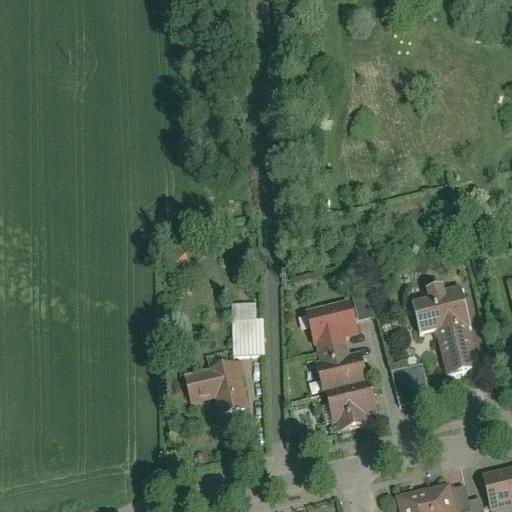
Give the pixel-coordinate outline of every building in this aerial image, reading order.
[(462,285),(411,298),(420,335),(436,331),(467,323),(472,322),(462,285)] [(259,304),(234,305),(236,359),(267,357),(266,320),(260,320),(259,304)] [(351,305),(305,316),(314,351),(316,350),(320,366),(316,367),(324,401),(370,389),(362,356),(351,359),(347,344),(360,341),(351,305)] [(467,323),(436,331),(447,375),(478,367),(467,323)] [(215,404),(219,421),(248,413),(236,367),(210,374),(211,377),(185,384),(191,410),(215,404)] [(399,405),(424,403),(423,391),(429,391),(427,369),(397,371),(399,405)] [(378,418),(372,393),(328,404),(334,428),(339,427),(342,437),(368,430),(365,421),(378,418)] [(511,473),(483,480),(491,511),(504,511),(511,510),(511,473)] [(456,511),(450,487),(397,500),(399,511),(456,511)] [(486,511),(482,499),(461,505),(463,511),(464,511),(471,510),(472,511),(486,511)]
